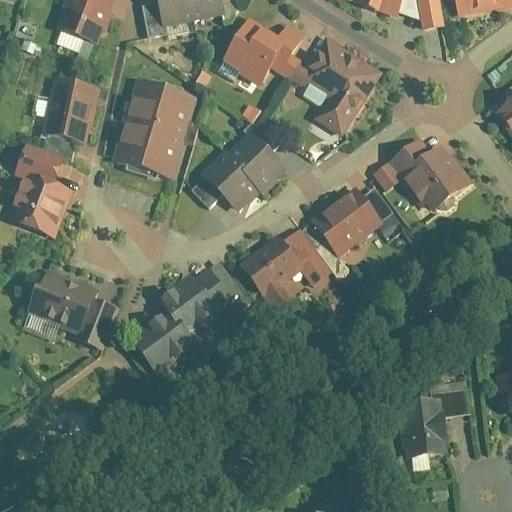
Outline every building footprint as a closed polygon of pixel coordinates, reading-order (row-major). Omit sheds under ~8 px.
[(96,48),(112,5),(100,0),(99,0),(67,0),(55,32),(96,48)] [(156,0),(158,6),(162,29),(225,18),(221,0),(156,0)] [(239,0),(221,0),(225,18),(226,24),(234,23),(241,12),(239,0)] [(403,0),(343,0),(397,19),(398,15),(403,0)] [(403,0),(398,15),(421,22),(417,0),(403,0)] [(417,0),(421,22),(423,34),(445,30),(439,0),(417,0)] [(453,0),(457,19),(511,9),(511,8),(510,0),(453,0)] [(162,29),(158,6),(142,9),(147,39),(163,36),(162,29)] [(223,65),(258,89),(271,70),(279,76),(292,57),(305,38),(287,25),(278,38),(253,21),(223,65)] [(308,68),(298,84),(307,90),(309,87),(327,99),(313,121),(341,139),(383,76),(327,39),(308,68)] [(292,57),(279,76),(295,87),(298,84),(308,68),(292,57)] [(42,135),(88,145),(100,91),(53,81),(42,135)] [(111,165),(173,183),(198,101),(136,82),(111,165)] [(511,104),(494,117),(511,142),(511,104)] [(249,135),(270,155),(283,143),(254,124),(246,132),(249,135)] [(263,197),(287,173),(270,155),(249,135),(225,159),(261,194),(263,197)] [(24,174),(51,184),(61,156),(25,143),(14,171),(24,174)] [(404,177),(431,158),(420,143),(375,175),(386,190),(404,177)] [(404,177),(433,217),(474,187),(445,148),(431,158),(404,177)] [(238,216),(261,194),(225,159),(221,155),(199,177),(203,181),(221,199),(238,216)] [(6,222),(55,240),(73,192),(51,184),(24,174),(6,222)] [(209,210),(221,199),(203,181),(192,193),(209,210)] [(316,224),(340,258),(383,227),(382,224),(363,199),(356,188),(312,220),(316,224)] [(375,190),(363,199),(382,224),(394,216),(375,190)] [(316,224),(303,233),(332,274),(338,282),(351,273),(340,258),(316,224)] [(300,230),(283,242),(301,266),(315,286),(332,274),(303,233),(300,230)] [(239,265),(261,295),(301,266),(283,242),(279,236),(239,265)] [(171,307),(193,337),(246,299),(218,260),(164,298),(171,307)] [(94,301),(98,289),(49,270),(31,315),(81,335),(94,301)] [(119,310),(94,301),(81,335),(78,342),(103,352),(119,310)] [(130,338),(160,380),(202,350),(193,337),(171,307),(130,338)] [(443,401),(445,418),(471,415),(469,391),(425,395),(426,403),(443,401)] [(404,460),(448,456),(445,418),(443,401),(426,403),(399,405),(404,460)]
